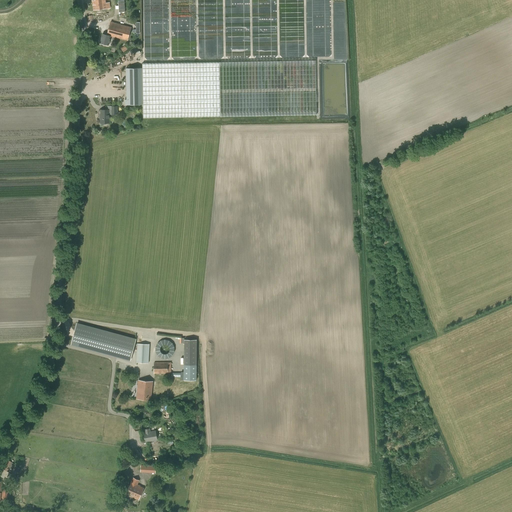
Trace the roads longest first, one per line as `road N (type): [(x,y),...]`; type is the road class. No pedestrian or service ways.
road 1 (tertiary): [(56,343),(81,0)]
road 2 (unclassified): [(56,343),(112,360),(108,406),(129,417),(130,457)]
road 3 (tertiary): [(0,451),(36,395),(56,343)]
